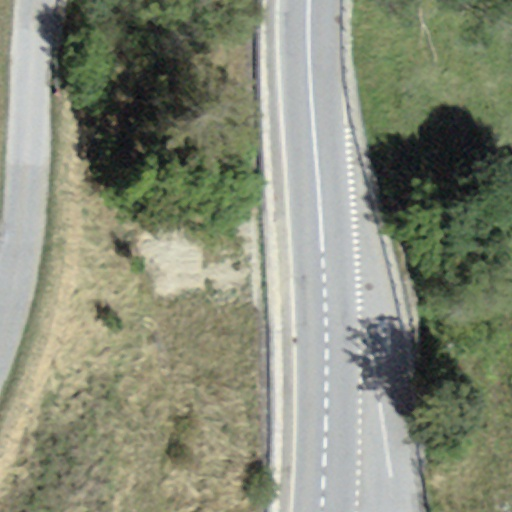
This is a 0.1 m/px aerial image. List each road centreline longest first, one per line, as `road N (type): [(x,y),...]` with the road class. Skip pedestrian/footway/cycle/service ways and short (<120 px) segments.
road 1 (tertiary): [(326,511),(308,0)]
road 2 (unclassified): [(36,0),(22,212),(0,328)]
road 3 (track): [(325,341),(371,362),(387,410),(401,511)]
